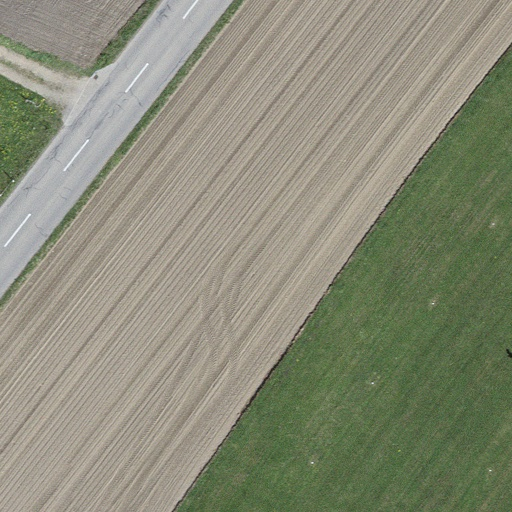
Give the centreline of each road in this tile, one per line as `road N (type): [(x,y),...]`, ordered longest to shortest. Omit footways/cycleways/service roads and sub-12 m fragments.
road 1 (tertiary): [(197,0),(0,252)]
road 2 (track): [(0,62),(111,110)]
